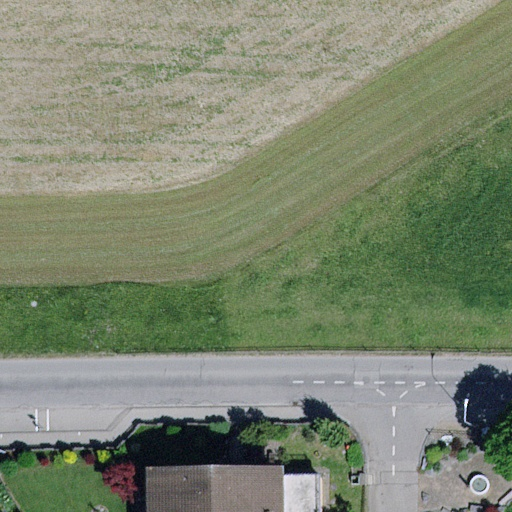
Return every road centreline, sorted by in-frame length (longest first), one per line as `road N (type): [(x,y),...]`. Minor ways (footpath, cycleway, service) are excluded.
road 1 (residential): [(0,390),(391,384)]
road 2 (residential): [(391,384),(390,511)]
road 3 (residential): [(391,384),(511,384)]
